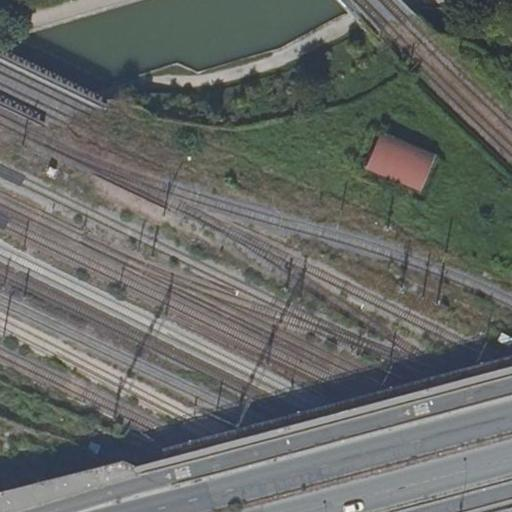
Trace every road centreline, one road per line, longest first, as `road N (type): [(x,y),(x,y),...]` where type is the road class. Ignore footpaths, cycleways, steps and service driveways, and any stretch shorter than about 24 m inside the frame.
road 1 (primary): [(511,413),(141,511)]
road 2 (primary): [(301,511),(511,456)]
